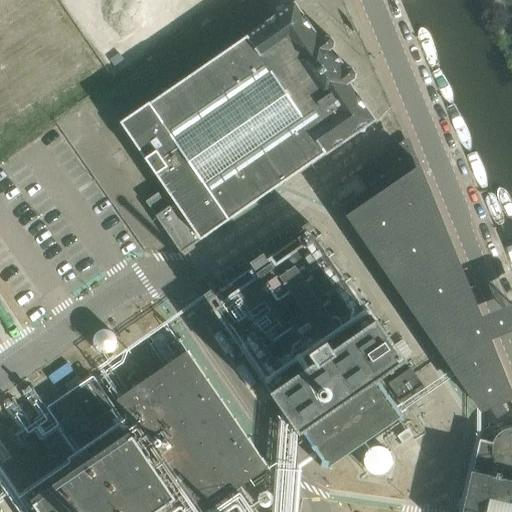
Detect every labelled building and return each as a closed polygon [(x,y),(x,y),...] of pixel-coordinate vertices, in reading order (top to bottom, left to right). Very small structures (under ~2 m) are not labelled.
[(295,3),(120,124),(165,189),(146,202),(183,255),(376,121),(350,83),(353,81),(354,80),(355,79),(355,77),(355,75),(355,74),(354,72),(353,70),(352,70),(351,69),(350,69),(349,69),(348,69),(346,69),(344,65),(343,65),(342,66),(334,54),(335,53),(335,52),(333,49),(334,47),(334,45),(334,44),(334,42),(333,41),(333,40),(332,39),(331,38),(329,38),(327,37),(326,37),(324,38),(321,40),(295,3)] [(409,154),(411,152),(407,142),(395,150),(330,194),(479,410),(511,398),(487,340),(415,160),(413,161),(412,159),(409,156),(410,156),(409,154)] [(290,414),(299,427),(299,428),(303,434),(306,432),(316,446),(315,446),(317,449),(318,448),(331,468),(406,416),(405,415),(406,414),(404,411),(403,412),(392,397),(393,396),(391,393),(390,394),(381,380),(409,361),(404,354),(403,355),(398,348),(399,347),(382,323),(385,321),(383,318),(380,320),(369,304),(372,302),(370,300),(370,299),(367,301),(352,279),(355,278),(353,274),(350,276),(335,255),(337,253),(335,250),(333,251),(322,236),(325,235),(322,231),(319,234),(311,222),(304,226),(303,226),(302,224),(303,224),(301,222),(290,230),(290,231),(284,235),(284,234),(281,236),(281,237),(275,241),(271,243),(271,244),(268,246),(265,247),(262,243),(239,260),(242,264),(208,288),(212,293),(208,296),(216,306),(212,309),(214,312),(217,310),(228,325),(225,327),(227,330),(230,328),(245,350),(242,352),(245,355),(247,353),(262,375),(260,377),(262,380),(265,378),(275,394),(273,395),(275,399),(278,397),(290,414)] [(41,511),(257,511),(240,487),(270,465),(223,400),(188,350),(118,399),(140,431),(134,435),(95,378),(88,383),(87,383),(86,383),(69,359),(55,368),(72,393),(52,407),(86,457),(28,499),(31,505),(35,502),(36,503),(32,506),(35,510),(38,507),(41,511)] [(414,368),(393,382),(409,406),(430,392),(414,368)] [(406,429),(395,437),(400,443),(411,436),(406,429)] [(511,511),(511,432),(489,442),(479,440),(461,511),(511,511)]
